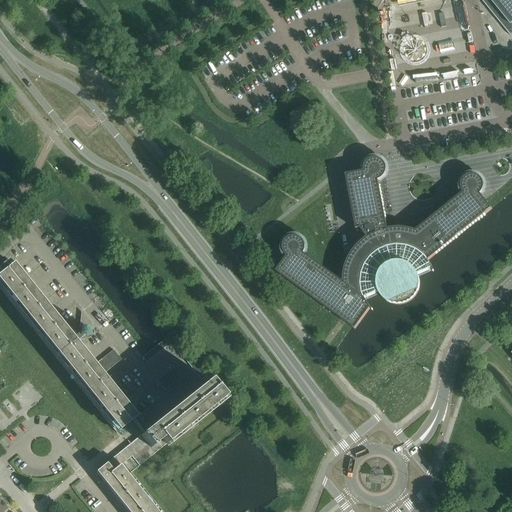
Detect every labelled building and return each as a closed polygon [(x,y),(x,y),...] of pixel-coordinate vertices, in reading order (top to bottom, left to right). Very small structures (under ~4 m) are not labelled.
[(511,0),(481,0),(510,36),(511,34),(511,0)] [(220,59),(215,62),(222,74),(227,71),(220,59)] [(202,68),(197,72),(205,83),(210,80),(202,68)] [(255,102),(244,109),(252,121),(263,114),(255,102)] [(244,122),(248,119),(243,110),(239,113),(244,122)] [(284,253),(287,256),(275,272),(354,329),(370,309),(372,311),(373,310),(364,298),(378,292),(391,303),(395,304),(399,305),(403,304),(405,304),(406,303),(409,301),(412,299),(413,298),(414,297),(416,294),(418,291),(418,275),(431,269),(432,272),(433,271),(431,266),(429,262),(428,260),(492,209),(480,194),(482,191),(483,188),(483,184),(482,180),(479,177),(476,175),(472,175),(468,176),(464,178),(462,181),(461,185),(461,189),(463,192),(415,231),(414,230),(410,229),(409,233),(402,232),(401,230),(399,229),(397,229),(395,231),(395,232),(388,233),(378,181),(379,180),(382,179),(384,176),(386,173),(386,169),(385,165),(383,162),(381,161),(380,159),(376,158),(372,159),(368,161),(365,163),(364,167),(364,171),(345,174),(356,229),(360,229),(362,232),(364,232),(366,235),(365,236),(366,238),(359,244),(353,250),(349,258),(346,265),(343,274),(343,282),(304,254),(305,250),(305,246),(304,242),(301,239),(298,237),(294,236),(290,237),(287,239),(284,242),(283,246),(283,250),(284,253)] [(8,260),(0,266),(0,288),(116,433),(118,431),(136,417),(13,264),(11,265),(8,260)] [(88,338),(89,329),(91,328),(92,326),(92,324),(89,322),(87,323),(81,315),(78,337),(88,338)] [(164,340),(142,357),(142,358),(146,363),(166,347),(175,347),(199,377),(204,373),(178,341),(164,340)] [(113,350),(96,363),(104,373),(121,360),(113,350)] [(181,377),(173,367),(156,381),(164,391),(181,377)] [(142,435),(95,472),(127,511),(160,511),(130,474),(166,444),(168,447),(225,400),(223,398),(224,398),(209,380),(151,427),(144,419),(140,422),(144,427),(139,431),(142,435)]
